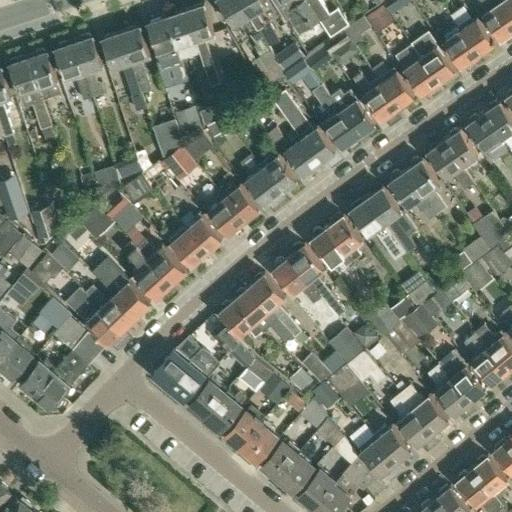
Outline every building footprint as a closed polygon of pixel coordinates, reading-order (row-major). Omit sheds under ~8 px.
[(251,29),(259,25),(244,0),(220,0),(234,23),(244,17),(251,29)] [(244,0),(259,25),(270,43),(281,37),(268,14),(264,16),(259,8),(269,2),(268,0),(244,0)] [(274,0),(287,18),(290,16),(301,32),(321,18),(315,9),(316,8),(310,0),(274,0)] [(310,0),(316,8),(315,9),(321,18),(331,34),(349,21),(338,6),(330,11),(323,0),(310,0)] [(502,37),(511,30),(511,15),(501,0),(482,0),(489,8),(484,11),(502,37)] [(511,0),(501,0),(511,15),(511,0)] [(186,7),(200,50),(211,83),(220,81),(204,35),(215,31),(205,1),(186,7)] [(383,2),(366,14),(377,30),(394,19),(383,2)] [(200,50),(186,7),(168,14),(178,44),(188,40),(192,53),(200,50)] [(182,56),(178,44),(168,14),(149,20),(159,50),(169,46),(174,59),(182,56)] [(345,27),(352,38),(354,41),(364,35),(361,31),(371,24),(364,14),(345,27)] [(459,24),(479,53),(495,42),(477,16),(473,19),(471,16),(459,24)] [(141,23),(122,29),(144,91),(152,88),(141,55),(151,52),(141,23)] [(463,64),(479,53),(459,24),(448,32),(449,35),(445,38),(463,64)] [(331,52),(352,38),(345,27),(324,41),(331,52)] [(148,104),(144,91),(122,29),(103,35),(113,64),(123,61),(133,91),(134,91),(139,107),(148,104)] [(440,80),(456,68),(429,30),(413,41),(420,51),(440,80)] [(89,82),(91,88),(93,94),(104,90),(101,81),(98,79),(94,66),(104,63),(94,33),(92,34),(89,31),(81,34),(80,38),(75,40),(89,82)] [(82,85),(89,82),(75,40),(70,41),(66,39),(59,41),(58,45),(56,46),(66,76),(77,72),(82,85)] [(324,41),(311,49),(322,64),(334,56),(331,52),(324,41)] [(424,91),(440,80),(420,51),(413,41),(397,53),(424,91)] [(34,53),(30,55),(44,97),(63,91),(48,48),(46,49),(43,47),(36,50),(34,53)] [(10,61),(12,68),(20,91),(25,103),(32,101),(41,126),(53,122),(44,97),(30,55),(25,56),(24,53),(12,57),(13,60),(10,61)] [(285,70),(292,80),(312,66),(305,56),(285,70)] [(273,58),(252,70),(262,86),(282,73),(273,58)] [(0,119),(5,135),(15,132),(3,97),(13,93),(3,63),(0,64),(0,63),(0,119)] [(392,68),(379,77),(400,106),(404,102),(407,104),(413,99),(413,96),(416,94),(398,68),(394,71),(392,68)] [(394,110),(400,106),(379,77),(367,85),(369,89),(365,91),(383,117),(386,115),(389,116),(394,113),(394,110)] [(360,133),(339,105),(322,81),(312,88),(331,114),(325,119),(343,144),(346,142),(349,144),(355,140),(354,137),(360,133)] [(339,105),(360,133),(366,128),(368,131),(374,126),(374,123),(376,122),(352,88),(344,94),(347,99),(339,105)] [(299,133),(320,161),(326,156),(329,158),(335,154),(334,150),(337,149),(318,123),(314,126),(312,124),(309,126),(300,114),(302,112),(285,89),(273,98),(299,133)] [(511,115),(500,98),(497,100),(494,99),(489,103),(489,106),(484,110),(503,138),(511,132),(511,115)] [(235,104),(246,122),(255,116),(243,99),(235,104)] [(196,103),(176,110),(184,132),(204,125),(196,103)] [(213,104),(200,108),(205,122),(218,117),(213,104)] [(484,110),(478,114),(475,113),(470,116),(470,119),(467,121),(485,147),(490,144),(492,147),(503,138),(484,110)] [(207,123),(214,134),(219,131),(220,133),(232,126),(224,113),(207,123)] [(315,165),(320,161),(299,133),(288,142),(266,113),(258,119),(282,150),(286,147),(305,172),(307,171),(310,172),(316,168),(315,165)] [(153,124),(163,154),(183,140),(175,116),(153,124)] [(444,137),(464,166),(477,156),(475,154),(479,151),(461,126),(458,128),(455,127),(450,130),(450,133),(444,137)] [(182,144),(194,159),(214,143),(203,128),(182,144)] [(444,137),(438,141),(437,139),(429,145),(430,147),(428,149),(446,174),(450,171),(452,174),(455,172),(464,185),(473,178),(464,166),(444,137)] [(194,159),(182,144),(164,158),(179,177),(182,181),(185,184),(191,180),(186,172),(197,163),(194,159)] [(139,153),(116,161),(122,177),(144,168),(139,153)] [(273,153),(261,162),(282,190),(287,186),(291,187),(296,183),(296,180),(298,178),(279,153),(275,156),(273,153)] [(162,155),(143,170),(139,174),(150,189),(166,178),(174,188),(182,181),(179,177),(164,158),(162,155)] [(406,167),(437,210),(445,204),(432,187),(441,181),(422,155),(420,157),(417,155),(413,156),(411,159),(411,163),(406,167)] [(277,194),(282,190),(261,162),(249,171),(251,174),(248,177),(267,202),(269,200),(271,202),(277,197),(277,194)] [(406,167),(401,170),(397,169),(393,170),(391,173),(392,177),(390,178),(408,204),(416,198),(429,215),(437,210),(406,167)] [(84,185),(86,184),(95,181),(96,181),(93,170),(82,174),(80,175),(84,185)] [(28,209),(15,173),(0,177),(0,187),(9,215),(28,209)] [(150,189),(139,174),(124,185),(135,200),(150,189)] [(233,183),(222,191),(244,218),(249,214),(252,215),(258,211),(258,208),(260,206),(241,182),(236,186),(233,183)] [(383,183),(381,185),(377,183),(373,184),(371,187),(372,191),(367,195),(405,247),(406,249),(415,243),(399,222),(398,223),(392,216),(402,209),(383,183)] [(97,186),(79,192),(83,205),(101,198),(97,186)] [(119,187),(102,203),(113,215),(130,199),(119,187)] [(46,204),(30,209),(40,238),(43,241),(61,229),(49,191),(43,192),(46,204)] [(238,222),(244,218),(222,191),(210,201),(212,204),(209,207),(228,231),(231,228),(234,230),(239,226),(238,222)] [(367,195),(362,199),(360,197),(351,203),(353,205),(350,207),(368,232),(373,228),(393,256),(405,247),(367,195)] [(71,199),(59,203),(65,220),(77,216),(71,199)] [(80,218),(90,229),(108,212),(98,201),(80,218)] [(473,221),(481,233),(491,246),(509,232),(493,208),(473,221)] [(344,212),(342,213),(339,210),(330,217),(333,220),(328,224),(353,258),(361,252),(354,243),(363,237),(344,212)] [(196,213),(184,224),(208,250),(213,245),(215,247),(220,242),(220,239),(222,237),(201,213),(198,216),(196,213)] [(511,213),(507,217),(503,215),(500,216),(507,227),(511,222),(511,213)] [(6,219),(0,225),(0,250),(4,254),(22,232),(6,219)] [(74,239),(86,228),(78,220),(66,230),(74,239)] [(203,254),(208,250),(184,224),(173,233),(176,236),(172,239),(193,263),(196,260),(199,261),(203,257),(203,254)] [(328,224),(322,228),(319,226),(315,227),(313,230),(313,234),(312,236),(331,261),(339,255),(345,264),(353,258),(328,224)] [(511,231),(499,242),(510,256),(511,254),(511,231)] [(463,247),(464,248),(473,260),(491,246),(481,233),(463,247)] [(24,261),(37,244),(24,234),(11,251),(24,261)] [(137,244),(148,256),(172,282),(177,277),(180,278),(185,274),(185,270),(186,269),(165,246),(162,249),(159,246),(157,248),(146,236),(137,244)] [(148,256),(137,244),(135,241),(132,238),(124,245),(140,263),(137,266),(140,269),(137,271),(158,295),(160,293),(162,294),(168,290),(167,286),(172,282),(148,256)] [(63,240),(51,252),(69,269),(80,256),(63,240)] [(305,241),(303,243),(299,241),(295,242),(293,246),(294,249),(289,253),(330,309),(335,315),(343,308),(315,273),(324,266),(305,241)] [(482,255),(496,274),(511,262),(511,260),(498,242),(482,255)] [(454,274),(473,260),(464,248),(445,262),(454,274)] [(64,266),(48,252),(32,270),(45,282),(54,273),(56,275),(64,266)] [(289,253),(284,257),(280,256),(276,257),(274,260),(275,264),(273,266),(292,290),(299,285),(322,315),(330,309),(289,253)] [(461,271),(476,290),(492,277),(477,258),(461,271)] [(264,269),(262,272),(259,271),(254,275),(254,278),(249,282),(290,331),(292,333),(299,328),(276,300),(285,293),(264,269)] [(25,271),(18,278),(35,293),(42,285),(25,271)] [(443,285),(453,298),(470,285),(460,272),(443,285)] [(106,283),(115,292),(136,316),(143,309),(145,311),(148,308),(148,304),(151,302),(129,278),(123,285),(114,276),(106,283)] [(409,293),(417,304),(435,290),(426,279),(409,293)] [(136,316),(115,292),(109,298),(93,281),(86,288),(93,296),(123,328),(127,323),(129,326),(137,319),(134,317),(136,316)] [(249,282),(244,287),(241,286),(236,290),(236,293),(232,296),(254,319),(262,328),(269,322),(283,338),(290,331),(249,282)] [(433,314),(453,298),(443,285),(423,300),(433,314)] [(409,293),(392,307),(400,318),(417,304),(409,293)] [(43,311),(60,325),(60,326),(70,314),(72,311),(55,296),(43,311)] [(118,333),(123,328),(93,296),(79,309),(109,341),(111,339),(114,340),(118,337),(118,333)] [(232,296),(229,299),(226,298),(221,302),(221,305),(219,307),(239,331),(246,325),(254,335),(262,328),(254,319),(232,296)] [(0,361),(22,336),(11,327),(9,329),(4,325),(13,315),(15,317),(17,314),(1,300),(0,300),(0,361)] [(403,316),(419,337),(438,322),(422,301),(403,316)] [(511,305),(501,314),(511,328),(511,305)] [(88,330),(70,314),(60,326),(60,325),(55,332),(74,348),(88,330)] [(420,338),(419,337),(403,316),(385,331),(402,353),(420,338)] [(222,321),(211,332),(227,349),(228,349),(239,338),(222,321)] [(511,340),(502,329),(496,334),(485,321),(477,328),(509,368),(511,366),(511,340)] [(504,372),(509,368),(477,328),(465,338),(477,353),(473,357),(493,382),(495,380),(498,381),(504,375),(504,372)] [(74,348),(90,363),(105,344),(88,330),(74,348)] [(174,347),(153,371),(155,373),(154,375),(162,381),(164,380),(168,384),(191,357),(201,345),(187,332),(177,345),(174,347)] [(22,336),(0,361),(0,363),(5,367),(4,369),(10,374),(13,373),(15,376),(36,351),(31,347),(33,345),(22,336)] [(245,366),(247,363),(256,355),(239,338),(228,349),(245,366)] [(369,349),(376,358),(386,350),(379,341),(369,349)] [(191,357),(168,384),(173,388),(172,389),(180,396),(182,395),(184,396),(204,373),(217,358),(201,345),(191,357)] [(454,345),(439,358),(450,372),(472,399),(478,394),(480,395),(485,391),(485,388),(487,386),(454,345)] [(347,360),(360,376),(362,379),(371,372),(378,381),(386,374),(364,346),(347,360)] [(80,375),(90,363),(74,348),(59,366),(37,393),(41,397),(41,400),(47,405),(49,404),(51,407),(72,381),(80,375)] [(327,375),(333,371),(312,350),(302,360),(321,379),(327,375)] [(256,355),(247,363),(264,378),(272,369),(256,355)] [(31,389),(37,393),(59,366),(47,357),(45,359),(41,356),(21,380),(24,383),(23,385),(28,389),(31,389)] [(467,403),(472,399),(450,372),(439,358),(427,368),(440,384),(436,387),(456,411),(458,410),(460,412),(469,404),(467,403)] [(340,392),(360,376),(347,360),(333,371),(327,375),(340,392)] [(302,365),(290,376),(301,388),(313,377),(302,365)] [(201,410),(206,414),(228,388),(218,379),(215,382),(211,378),(191,402),(193,403),(193,407),(197,410),(201,410)] [(324,378),(312,389),(327,407),(340,396),(324,378)] [(412,381),(402,389),(435,429),(440,425),(442,427),(449,421),(447,419),(451,416),(431,392),(424,398),(419,392),(420,391),(412,381)] [(290,386),(283,395),(298,409),(305,400),(290,386)] [(228,388),(206,414),(212,419),(210,421),(217,427),(219,425),(222,427),(249,395),(241,389),(236,394),(228,388)] [(430,433),(435,429),(402,389),(392,397),(400,407),(402,406),(406,412),(399,417),(419,442),(422,440),(423,442),(431,435),(430,433)] [(313,395),(300,411),(318,426),(328,414),(313,395)] [(242,445),(265,418),(268,414),(253,402),(228,432),(229,434),(230,437),(233,441),(237,440),(242,445)] [(276,428),(265,418),(242,445),(248,449),(248,453),(252,456),(256,456),(258,457),(278,434),(274,431),(276,428)] [(376,434),(397,460),(402,456),(405,457),(410,452),(411,449),(414,447),(394,422),(389,426),(387,423),(375,433),(376,434)] [(339,427),(329,439),(334,443),(343,434),(344,433),(339,427)] [(393,464),(397,460),(376,434),(375,433),(364,442),(366,444),(362,448),(382,472),(385,469),(388,470),(392,467),(393,464)] [(495,448),(511,468),(511,436),(510,435),(506,439),(502,438),(497,442),(497,446),(495,448)] [(274,472),(279,476),(302,449),(290,440),(288,442),(284,439),(263,463),(266,465),(266,468),(270,472),(274,472)] [(351,442),(342,453),(351,461),(359,452),(351,442)] [(313,459),(302,449),(279,476),(284,480),(284,483),(288,486),(292,486),(294,488),(314,464),(311,461),(313,459)] [(363,487),(377,475),(359,452),(351,461),(343,470),(363,487)] [(483,454),(478,458),(478,462),(473,466),(495,492),(507,483),(505,480),(509,477),(489,453),(487,455),(483,454)] [(481,499),(484,502),(492,511),(493,511),(504,503),(495,492),(473,466),(468,469),(465,469),(460,473),(459,477),(458,478),(478,502),(481,499)] [(322,467),(320,469),(300,493),(302,497),(302,498),(307,502),(310,501),(314,505),(337,478),(322,467)] [(349,488),(337,478),(314,505),(320,510),(319,511),(341,511),(346,507),(343,504),(350,494),(347,491),(349,488)] [(0,502),(11,489),(0,480),(0,502)] [(442,491),(435,497),(447,511),(469,511),(467,510),(472,507),(452,483),(450,485),(448,483),(440,489),(442,491)] [(29,511),(34,508),(31,505),(33,503),(24,496),(22,498),(19,496),(11,506),(9,504),(2,511),(29,511)] [(429,497),(422,504),(424,506),(421,508),(424,511),(447,511),(435,497),(431,500),(429,497)]
